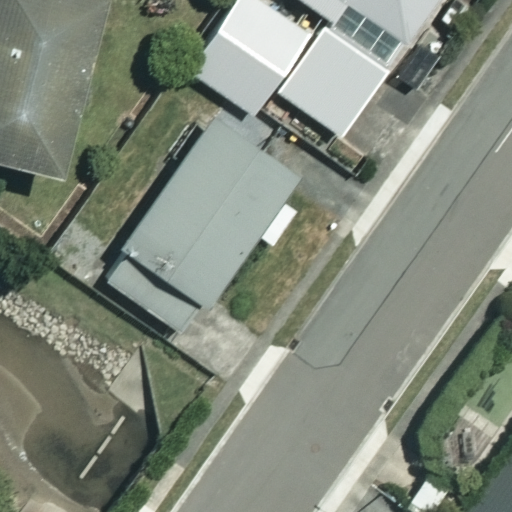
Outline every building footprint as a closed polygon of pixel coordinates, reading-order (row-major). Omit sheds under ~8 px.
[(150,11),(107,0),(0,0),(0,157),(65,175),(98,50),(137,61),(150,11)] [(312,32),(267,0),(238,0),(190,68),(254,113),(312,32)] [(307,0),(393,58),(432,0),(307,0)] [(303,168),(218,110),(105,275),(189,334),(303,168)] [(511,511),(511,447),(467,511),(511,511)]
